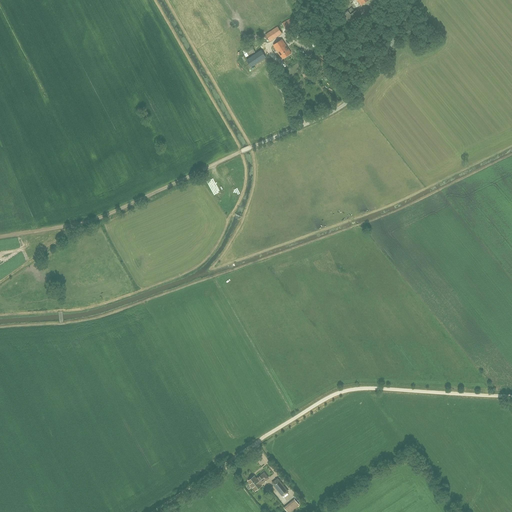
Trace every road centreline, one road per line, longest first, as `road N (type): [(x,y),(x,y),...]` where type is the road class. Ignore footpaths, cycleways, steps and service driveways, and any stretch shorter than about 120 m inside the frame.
road 1 (track): [(511,397),(370,388),(334,395),(155,511)]
road 2 (unclassified): [(241,151),(362,91),(413,0)]
road 3 (track): [(72,224),(241,151)]
